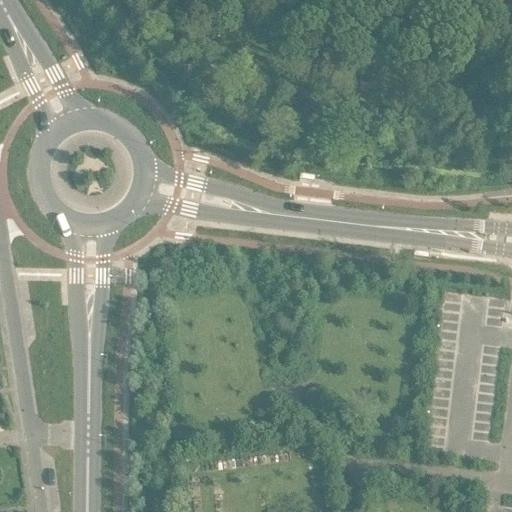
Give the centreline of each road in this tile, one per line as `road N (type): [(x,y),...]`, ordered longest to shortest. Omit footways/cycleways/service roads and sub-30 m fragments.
road 1 (tertiary): [(511,239),(350,223),(143,177)]
road 2 (residential): [(0,241),(34,437),(87,434)]
road 3 (secondary): [(87,434),(88,225)]
road 4 (secondary): [(63,122),(45,137),(35,183),(46,204),(88,225)]
road 5 (secondary): [(63,122),(0,1)]
